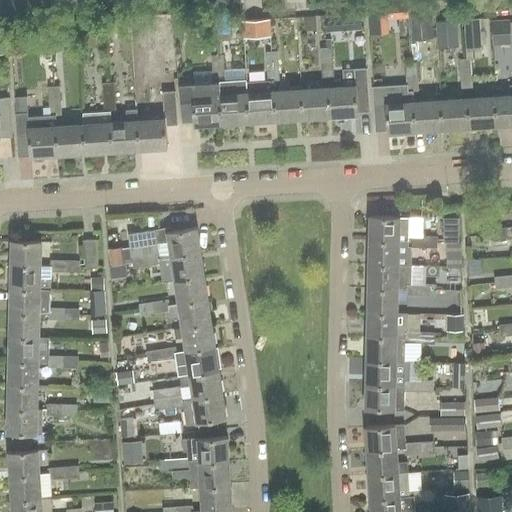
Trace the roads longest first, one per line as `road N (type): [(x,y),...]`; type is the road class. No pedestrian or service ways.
road 1 (residential): [(343,511),(341,183)]
road 2 (residential): [(261,511),(223,189)]
road 3 (residential): [(0,206),(223,189)]
road 4 (residential): [(341,183),(511,171)]
